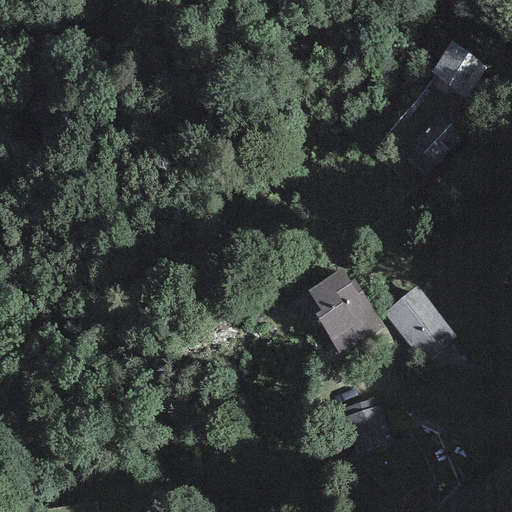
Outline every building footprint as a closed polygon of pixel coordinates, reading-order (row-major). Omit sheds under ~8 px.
[(486,74),(453,50),(432,78),(466,102),(486,74)] [(461,140),(441,121),(402,163),(423,182),(461,140)] [(342,275),(298,306),(339,361),(382,330),(342,275)] [(417,289),(384,315),(424,365),(456,339),(417,289)] [(376,400),(340,411),(356,461),(392,449),(376,400)]
